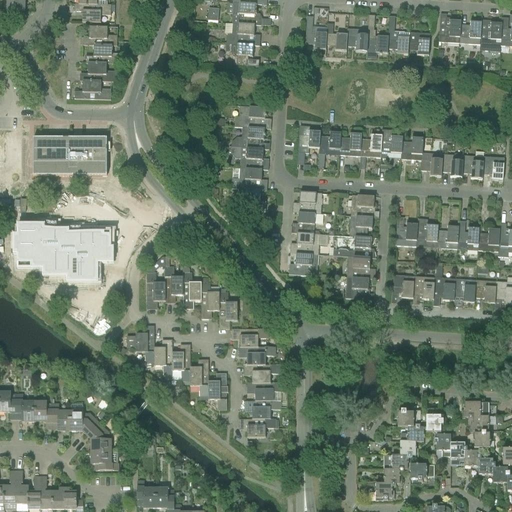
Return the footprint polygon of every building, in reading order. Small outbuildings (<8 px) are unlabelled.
[(25,12),(24,0),(7,0),(7,11),(25,12)] [(74,6),(74,13),(82,14),(82,24),(92,25),(100,25),(101,17),(110,17),(111,13),(111,7),(107,6),(97,6),(84,6),(79,6),(75,5),(74,6)] [(233,15),(232,25),(255,27),(261,27),(261,20),(259,20),(259,16),(256,16),(256,15),(257,13),(255,13),(256,7),(234,5),(233,15)] [(218,22),(219,10),(209,10),(208,22),(218,22)] [(388,39),(375,38),(375,32),(374,32),(375,18),(368,17),(368,32),(367,50),(367,54),(367,60),(376,61),(377,55),(379,55),(379,56),(382,57),(382,55),(387,56),(388,33),(388,39)] [(306,28),(305,46),(315,46),(315,51),(314,51),(325,52),(326,52),(326,47),(326,35),(327,29),(313,29),(313,19),(307,18),(306,20),(306,28)] [(407,57),(409,34),(394,33),(395,19),(389,19),(388,33),(387,56),(388,51),(396,51),(396,56),(407,57)] [(501,25),(500,48),(511,48),(511,25),(510,26),(511,27),(511,31),(507,30),(508,20),(503,19),(502,19),(502,25),(501,25)] [(439,31),(438,44),(458,45),(460,26),(461,26),(461,23),(460,23),(450,22),(450,28),(439,27),(439,31)] [(460,26),(458,45),(479,47),(481,24),(469,24),(470,24),(470,27),(461,26),(460,26)] [(479,47),(479,53),(499,54),(500,48),(501,25),(481,24),(479,47)] [(226,38),(226,46),(231,46),(253,47),(259,48),(260,41),(254,41),(254,36),(255,27),(232,25),(232,35),(230,35),(226,38)] [(117,48),(117,37),(108,37),(108,29),(99,29),(89,29),(88,45),(88,46),(82,46),(82,47),(89,47),(113,48),(117,48)] [(367,50),(368,32),(347,30),(347,36),(346,53),(347,48),(355,49),(355,54),(367,54),(367,50)] [(428,58),(430,36),(409,34),(407,57),(408,57),(408,52),(417,53),(416,57),(428,58)] [(346,53),(347,36),(326,35),(326,47),(335,48),(334,52),(346,53)] [(225,64),(225,67),(252,68),(253,68),(258,68),(258,69),(259,62),(258,62),(248,61),(248,58),(252,58),(252,59),(253,59),(253,47),(231,46),(226,46),(225,64)] [(107,65),(107,66),(122,66),(122,55),(112,55),(112,54),(113,48),(89,47),(82,47),(93,47),(93,55),(93,58),(85,57),(85,64),(85,65),(107,65)] [(80,82),(80,83),(82,83),(95,83),(95,77),(100,77),(100,83),(101,83),(101,84),(111,84),(116,84),(116,73),(107,73),(107,66),(107,65),(85,65),(88,65),(87,83),(80,82)] [(110,102),(111,91),(101,91),(101,84),(101,83),(100,83),(95,83),(82,83),(82,93),(74,93),(74,95),(74,101),(110,102)] [(265,122),(266,110),(240,108),(239,119),(235,119),(235,129),(242,129),(260,130),(260,121),(265,122)] [(300,126),(298,155),(308,155),(309,149),(319,150),(320,133),(308,133),(306,133),(306,128),(300,128),(300,126)] [(265,130),(260,130),(242,129),(241,139),(237,139),(231,144),(231,149),(241,150),(259,151),(259,142),(264,142),(265,130)] [(401,155),(402,139),(388,138),(388,132),(382,131),(381,138),(380,160),(386,160),(386,154),(401,155)] [(329,139),(320,138),(320,133),(319,150),(319,156),(339,157),(340,135),(329,134),(329,139)] [(401,155),(400,161),(421,163),(422,155),(423,140),(424,134),(423,134),(423,140),(411,140),(411,144),(402,143),(401,155)] [(349,140),(341,139),(341,135),(340,135),(339,157),(359,159),(361,136),(350,135),(349,140)] [(370,141),(361,141),(362,136),(361,136),(359,159),(380,160),(381,138),(370,137),(370,141)] [(33,140),(33,178),(107,178),(107,140),(70,140),(33,140)] [(240,161),(239,171),(262,172),(262,165),(257,165),(258,162),(262,163),(263,151),(259,151),(241,150),(231,149),(229,149),(228,154),(230,154),(235,160),(240,161)] [(421,163),(420,172),(430,173),(429,178),(441,179),(441,174),(442,156),(422,155),(421,163)] [(461,180),(463,158),(442,156),(441,174),(450,174),(450,179),(461,180)] [(482,181),(483,159),(463,158),(461,180),(462,175),(470,176),(470,180),(482,181)] [(502,189),(504,160),(483,159),(482,181),(482,176),(491,177),(491,182),(502,183),(502,189)] [(231,191),(238,191),(260,193),(266,193),(267,186),(261,186),(262,172),(239,171),(239,181),(232,180),(231,191)] [(265,213),(266,207),(260,207),(260,193),(238,191),(237,202),(237,212),(265,213)] [(293,209),(292,215),(298,215),(321,216),(322,195),(300,194),(299,205),(299,209),(293,209)] [(373,211),(374,198),(352,197),(351,207),(350,218),(373,219),(368,219),(368,210),(373,211)] [(292,225),(291,235),(297,235),(314,236),(314,232),(314,225),(323,226),(323,216),(321,216),(298,215),(298,225),(292,225)] [(349,238),(367,239),(367,231),(372,231),(373,219),(350,218),(349,238)] [(405,231),(403,230),(404,219),(397,219),(395,247),(415,249),(417,226),(406,226),(405,231)] [(423,227),(424,221),(417,220),(417,226),(415,249),(436,250),(437,228),(423,227)] [(498,254),(500,225),(499,225),(499,231),(488,231),(487,236),(479,235),(479,230),(477,253),(498,254)] [(511,254),(511,232),(505,232),(506,226),(500,225),(498,254),(498,259),(507,259),(508,255),(511,254)] [(18,257),(18,265),(31,265),(31,268),(43,268),(43,271),(55,271),(55,275),(67,275),(67,279),(67,283),(98,283),(98,265),(101,265),(107,265),(107,250),(111,250),(111,249),(111,234),(93,234),(93,230),(80,230),(79,230),(79,234),(69,234),(69,230),(45,230),(45,226),(41,226),(18,226),(18,236),(18,257)] [(446,233),(438,233),(438,228),(437,228),(436,250),(457,251),(458,229),(446,228),(446,233)] [(467,234),(458,234),(459,229),(458,229),(457,251),(477,253),(479,230),(467,229),(467,234)] [(290,249),(290,256),(296,256),(318,257),(319,247),(320,236),(318,236),(314,236),(297,235),(296,245),(296,249),(292,249),(290,249)] [(373,246),(375,240),(367,239),(349,238),(349,239),(355,239),(354,244),(353,244),(353,247),(354,247),(354,253),(348,253),(348,252),(346,251),(339,250),(338,251),(333,251),(333,258),(348,259),(348,260),(370,261),(376,261),(374,254),(370,254),(370,252),(371,252),(371,246),(372,246),(373,246)] [(289,269),(288,276),(294,277),(317,278),(318,257),(296,256),(295,266),(295,270),(289,269)] [(348,260),(346,280),(347,280),(346,280),(369,282),(369,281),(371,281),(375,282),(375,280),(375,275),(369,275),(369,272),(370,261),(348,260)] [(453,303),(455,281),(441,280),(442,268),(435,268),(434,279),(433,308),(439,308),(439,298),(442,298),(442,302),(453,303)] [(165,269),(165,285),(165,303),(165,305),(168,305),(172,305),(172,297),(175,297),(183,297),(183,279),(182,279),(174,279),(174,269),(169,269),(165,269)] [(156,285),(156,275),(153,275),(147,275),(147,293),(147,298),(147,311),(154,311),(154,303),(165,303),(165,285),(156,285)] [(192,285),(192,275),(182,275),(182,279),(183,279),(183,297),(183,311),(190,311),(190,303),(201,303),(200,285),(192,285)] [(412,301),(414,278),(403,278),(393,277),(391,305),(392,305),(398,305),(398,300),(412,301)] [(412,301),(412,307),(418,307),(419,296),(422,297),(421,301),(433,302),(432,308),(433,308),(434,279),(414,278),(413,284),(412,301)] [(364,296),(368,296),(368,293),(369,282),(346,280),(346,298),(345,297),(345,300),(351,301),(373,302),(373,301),(363,301),(363,296),(364,296)] [(475,282),(455,281),(453,303),(454,303),(454,299),(462,299),(462,304),(474,304),(474,300),(475,282)] [(495,301),(496,284),(475,282),(474,300),(483,301),(483,305),(495,306),(495,301)] [(511,306),(511,284),(496,284),(495,301),(504,302),(503,306),(511,306)] [(210,295),(210,285),(200,285),(201,303),(201,321),(208,321),(208,313),(219,313),(219,295),(210,295)] [(228,305),(228,295),(219,295),(219,313),(219,331),(226,331),(226,323),(237,323),(237,305),(228,305)] [(136,338),(126,338),(126,350),(136,350),(136,354),(145,354),(145,364),(154,364),(154,350),(154,347),(154,341),(154,340),(154,328),(150,328),(147,328),(147,336),(143,336),(136,336),(136,338)] [(245,331),(232,331),(232,334),(232,339),(240,339),(240,349),(258,349),(258,340),(268,340),(268,331),(250,331),(246,331),(245,331)] [(172,355),(172,342),(164,342),(164,350),(154,350),(154,364),(154,368),(164,368),(164,378),(172,378),(172,373),(172,355)] [(172,355),(172,373),(172,378),(172,381),(182,381),(182,383),(190,383),(190,370),(190,360),(190,357),(190,355),(190,346),(182,347),(182,355),(172,355)] [(275,358),(275,348),(258,349),(240,349),(239,349),(239,357),(247,357),(247,367),(257,367),(262,367),(266,367),(266,358),(275,358)] [(208,398),(208,383),(208,362),(201,362),(201,370),(190,370),(190,383),(190,388),(199,388),(199,398),(208,398)] [(247,367),(244,367),(244,375),(252,375),(252,385),(270,385),(270,376),(280,376),(280,367),(266,367),(262,367),(262,373),(257,373),(257,367),(247,367)] [(226,388),(226,382),(226,375),(219,375),(219,383),(208,383),(208,398),(208,402),(217,402),(217,412),(226,412),(226,394),(228,394),(228,388),(226,388)] [(283,394),(283,385),(270,385),(252,385),(247,385),(247,393),(255,392),(255,403),(273,403),(273,394),(283,394)] [(1,394),(1,392),(0,391),(0,414),(10,414),(10,421),(16,421),(16,396),(11,396),(11,394),(1,394)] [(23,403),(23,396),(16,396),(16,421),(22,421),(22,424),(34,424),(34,401),(32,401),(32,403),(23,403)] [(37,403),(37,401),(34,401),(34,424),(46,424),(46,431),(52,431),(52,405),(47,405),(47,403),(37,403)] [(280,412),(280,403),(273,403),(255,403),(244,403),(244,411),(252,411),(252,421),(258,421),(271,421),(271,412),(280,412)] [(488,418),(489,405),(480,404),(464,405),(464,414),(462,414),(462,420),(465,420),(465,419),(468,419),(468,422),(472,422),(472,418),(480,419),(480,418),(488,418)] [(59,412),(59,405),(52,405),(52,431),(58,431),(58,433),(70,433),(70,410),(68,410),(68,412),(59,412)] [(70,410),(70,433),(82,433),(86,438),(99,425),(90,415),(83,415),(83,412),(82,412),(82,406),(70,406),(70,410)] [(397,422),(397,423),(397,425),(397,429),(408,429),(413,429),(413,423),(414,423),(420,423),(420,416),(420,412),(413,412),(413,415),(409,415),(406,415),(406,412),(401,412),(401,415),(397,415),(397,422)] [(425,412),(425,418),(426,418),(426,423),(426,428),(427,428),(427,434),(432,434),(434,434),(435,434),(441,434),(441,427),(443,427),(443,422),(441,422),(441,418),(435,418),(435,412),(425,412)] [(488,433),(488,418),(480,418),(480,419),(472,418),(472,422),(472,428),(470,428),(470,434),(473,434),(473,433),(476,433),(476,435),(478,435),(481,435),(481,433),(486,433),(488,433)] [(275,421),(271,421),(258,421),(252,421),(239,421),(239,429),(247,429),(247,439),(265,439),(265,430),(275,430),(275,421)] [(109,441),(109,434),(99,425),(86,438),(91,442),(91,454),(114,454),(114,451),(112,451),(112,441),(109,441)] [(420,429),(420,427),(415,427),(415,429),(413,429),(408,429),(408,434),(407,434),(407,435),(401,435),(401,443),(401,444),(415,444),(416,444),(424,444),(424,434),(427,434),(427,428),(426,428),(423,428),(423,429),(420,429)] [(473,442),(473,444),(474,444),(474,450),(479,450),(480,450),(484,450),(490,450),(491,450),(493,453),(493,443),(490,443),(490,436),(486,436),(486,433),(481,433),(481,435),(478,435),(476,435),(473,435),(473,442)] [(441,434),(435,434),(435,437),(436,437),(436,440),(434,440),(434,445),(436,445),(436,453),(442,453),(442,459),(450,459),(450,453),(450,445),(451,445),(451,437),(441,437),(441,434)] [(377,439),(375,444),(382,447),(386,444),(377,439)] [(450,459),(450,461),(450,467),(459,467),(459,463),(464,463),(464,461),(464,453),(467,453),(467,448),(464,448),(464,445),(465,445),(465,442),(460,442),(460,445),(451,445),(450,445),(450,453),(450,459)] [(401,444),(401,443),(400,443),(400,457),(400,458),(407,458),(407,460),(408,460),(412,460),(412,458),(415,458),(415,459),(418,459),(418,453),(416,453),(416,444),(415,444),(401,444)] [(479,453),(479,450),(474,450),(474,453),(467,453),(464,453),(464,461),(464,469),(478,469),(478,461),(481,461),(481,456),(478,456),(478,453),(479,453)] [(511,450),(502,451),(503,462),(503,466),(508,466),(511,466),(511,450)] [(111,466),(111,456),(114,456),(114,454),(91,454),(91,466),(93,466),(93,472),(118,472),(118,466),(111,466)] [(384,463),(384,471),(392,471),(392,472),(399,471),(399,474),(404,474),(404,472),(407,472),(407,473),(410,473),(411,473),(411,470),(411,467),(410,467),(408,467),(408,464),(408,463),(408,460),(407,460),(407,458),(400,458),(400,457),(392,457),(384,457),(384,463)] [(493,461),(493,458),(488,458),(488,461),(481,461),(478,461),(478,469),(478,477),(493,477),(493,470),(495,470),(495,469),(495,464),(493,464),(493,461)] [(508,470),(508,466),(503,466),(502,466),(502,469),(495,469),(495,470),(493,470),(493,477),(493,485),(507,485),(507,478),(510,478),(510,477),(510,473),(507,473),(507,470),(508,470)] [(410,482),(415,482),(418,482),(418,484),(423,484),(423,482),(426,482),(426,478),(433,478),(433,480),(434,480),(434,467),(410,467),(411,467),(411,470),(411,473),(410,473),(410,482)] [(392,472),(392,471),(384,471),(384,485),(384,486),(396,486),(399,486),(399,487),(402,487),(402,481),(399,481),(399,474),(399,471),(392,472)] [(16,506),(16,473),(10,473),(10,488),(4,488),(4,506),(4,511),(16,511),(16,506)] [(22,473),(16,473),(16,506),(16,511),(27,511),(28,511),(28,506),(28,493),(28,488),(22,488),(22,473)] [(28,511),(40,511),(40,478),(34,478),(34,493),(28,493),(28,506),(28,511)] [(46,493),(46,478),(40,478),(40,511),(53,511),(53,493),(46,493)] [(143,490),(143,483),(137,483),(137,508),(143,508),(143,510),(155,510),(155,487),(153,487),(153,490),(143,490)] [(374,485),(374,491),(375,491),(375,500),(375,503),(383,503),(383,502),(388,502),(388,500),(391,500),(391,501),(394,501),(394,495),(392,495),(392,491),(392,488),(396,488),(396,486),(384,486),(384,485),(374,485)] [(158,490),(158,487),(155,487),(155,510),(167,510),(167,511),(173,511),(174,506),(174,492),(168,492),(168,489),(158,490)] [(53,511),(64,511),(64,490),(59,490),(59,493),(53,493),(53,511)] [(69,493),(69,490),(64,490),(64,511),(76,511),(82,511),(83,502),(76,502),(76,493),(69,493)]
